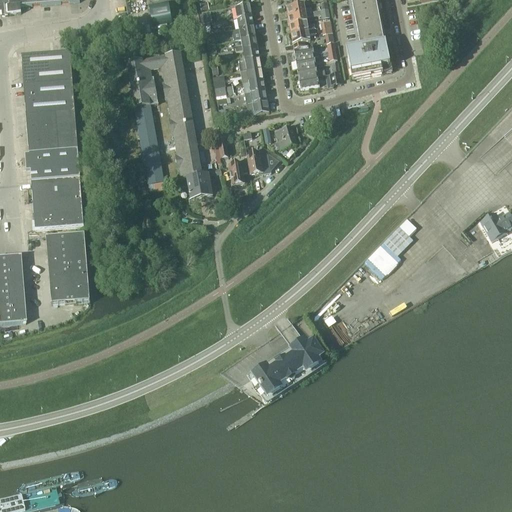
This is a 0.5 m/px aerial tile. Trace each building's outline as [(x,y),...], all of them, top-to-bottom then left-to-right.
[(0,0),(0,17),(2,18),(2,20),(8,20),(8,17),(13,17),(11,0),(0,0)] [(78,0),(11,0),(13,17),(21,15),(20,9),(79,4),(78,0)] [(390,69),(376,0),(359,0),(350,2),(359,49),(346,52),(352,83),(382,77),(381,71),(390,69)] [(171,24),(168,2),(148,6),(151,27),(171,24)] [(235,10),(237,21),(251,18),(249,7),(235,10)] [(309,14),(312,14),(311,10),(304,11),(303,7),(286,10),(287,18),(309,14)] [(309,14),(287,18),(289,26),(306,23),(306,20),(321,17),(321,21),(329,20),(328,11),(322,12),(312,14),(309,14)] [(201,16),(203,26),(212,25),(210,14),(201,16)] [(253,29),(251,18),(237,21),(239,31),(253,29)] [(307,27),(306,23),(289,26),(290,35),(314,31),(313,26),(307,27)] [(326,24),(321,25),(322,32),(331,31),(330,26),(326,26),(326,24)] [(253,29),(239,31),(233,33),(235,43),(241,42),(255,40),(253,29)] [(314,31),(290,35),(292,46),(293,46),(294,50),(305,48),(304,44),(310,43),(309,37),(315,36),(314,31)] [(213,39),(206,40),(208,48),(214,47),(213,39)] [(242,53),(257,50),(255,40),(241,42),(242,49),(237,49),(238,54),(242,53)] [(328,56),(335,54),(334,46),(326,47),(328,56)] [(295,63),(314,59),(319,59),(318,56),(313,57),(312,49),(293,53),(295,63)] [(244,64),(259,61),(257,50),(242,53),(244,64)] [(23,87),(72,84),(70,54),(21,57),(23,87)] [(337,63),(335,54),(328,56),(330,64),(337,63)] [(127,66),(134,110),(149,107),(158,106),(156,96),(157,95),(156,90),(155,90),(153,80),(151,81),(150,73),(162,71),(164,85),(162,86),(165,102),(167,102),(168,108),(167,109),(168,115),(169,115),(170,121),(168,122),(171,138),(173,138),(175,146),(174,146),(175,152),(176,152),(177,157),(175,157),(177,174),(180,173),(181,182),(186,181),(201,178),(201,175),(180,57),(127,66)] [(314,59),(295,63),(297,72),(316,69),(314,59)] [(239,76),(240,75),(261,72),(259,61),(244,64),(237,65),(239,76)] [(298,82),(317,79),(325,78),(324,72),(316,74),(316,69),(297,72),(298,82)] [(263,82),(261,72),(240,75),(242,86),(263,82)] [(337,75),(333,76),(329,77),(331,87),(339,86),(337,75)] [(221,88),(219,79),(212,80),(214,89),(221,88)] [(317,79),(298,82),(300,92),(319,89),(317,79)] [(263,82),(242,86),(244,97),(265,93),(263,82)] [(72,84),(23,87),(26,117),(75,114),(72,84)] [(232,88),(224,90),(214,91),(216,100),(234,97),(232,88)] [(252,106),(266,104),(265,93),(244,97),(246,107),(252,106)] [(254,117),(268,115),(266,104),(252,106),(254,117)] [(134,110),(138,127),(148,187),(163,185),(152,125),(149,107),(134,110)] [(75,114),(26,117),(29,157),(77,153),(78,153),(75,114)] [(291,130),(274,134),(280,153),(297,148),(291,130)] [(228,159),(225,142),(217,144),(220,160),(228,159)] [(79,181),(77,153),(59,155),(29,157),(29,158),(25,158),(26,175),(30,174),(30,176),(31,176),(32,184),(31,184),(31,185),(79,181)] [(271,176),(267,156),(259,158),(259,154),(246,157),(250,177),(262,175),(262,177),(271,176)] [(228,167),(231,188),(245,186),(243,176),(247,175),(245,165),(241,165),(228,167)] [(201,178),(186,181),(190,202),(212,198),(208,179),(221,177),(220,171),(201,175),(201,178)] [(79,181),(31,185),(32,203),(33,203),(33,213),(35,233),(83,229),(79,181)] [(164,192),(163,185),(148,187),(149,194),(164,192)] [(480,225),(492,244),(506,235),(506,234),(511,229),(511,222),(508,216),(498,222),(495,216),(480,225)] [(406,222),(399,230),(409,239),(416,231),(406,222)] [(51,307),(89,304),(84,237),(45,240),(46,242),(47,241),(48,248),(47,248),(48,260),(49,260),(50,275),(49,275),(50,286),(51,286),(51,293),(50,293),(51,307)] [(380,249),(368,262),(385,279),(398,266),(380,249)] [(0,260),(0,328),(25,326),(25,325),(23,325),(23,320),(22,320),(21,305),(22,305),(21,294),(20,294),(19,287),(20,286),(20,281),(19,281),(18,265),(18,260),(20,260),(20,259),(0,260)] [(261,391),(268,400),(318,366),(315,362),(321,358),(313,346),(307,350),(304,345),(253,379),(259,388),(258,389),(260,392),(261,391)] [(0,511),(41,511),(43,508),(42,503),(40,498),(37,495),(0,504),(0,511)]
